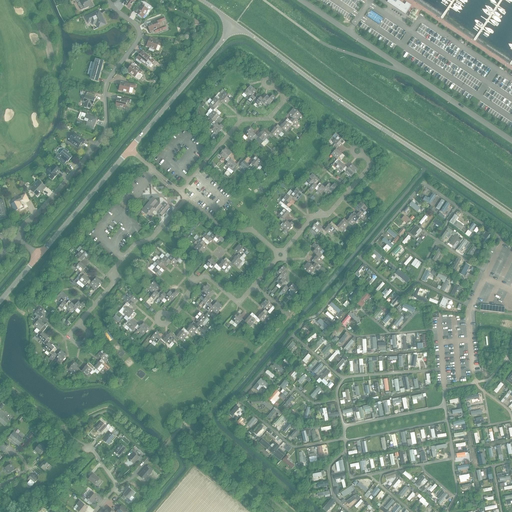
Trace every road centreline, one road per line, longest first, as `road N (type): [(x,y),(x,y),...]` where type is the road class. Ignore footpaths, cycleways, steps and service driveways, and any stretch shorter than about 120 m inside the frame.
road 1 (residential): [(511,216),(235,23)]
road 2 (residential): [(511,141),(297,0)]
road 3 (residential): [(0,301),(130,148)]
road 4 (unclassified): [(179,191),(241,119),(268,118),(285,97),(268,82)]
road 5 (unclassified): [(78,324),(123,258),(186,198)]
road 6 (residential): [(130,148),(235,23)]
road 7 (unclassified): [(280,254),(369,165),(357,150)]
road 8 (unclassified): [(163,318),(205,274),(237,302),(253,284)]
